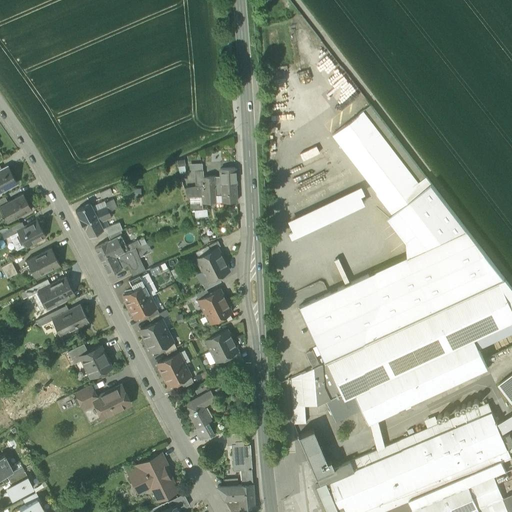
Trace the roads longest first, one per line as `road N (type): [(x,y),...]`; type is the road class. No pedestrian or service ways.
road 1 (secondary): [(238,0),(271,511)]
road 2 (residential): [(219,511),(36,161),(0,108)]
